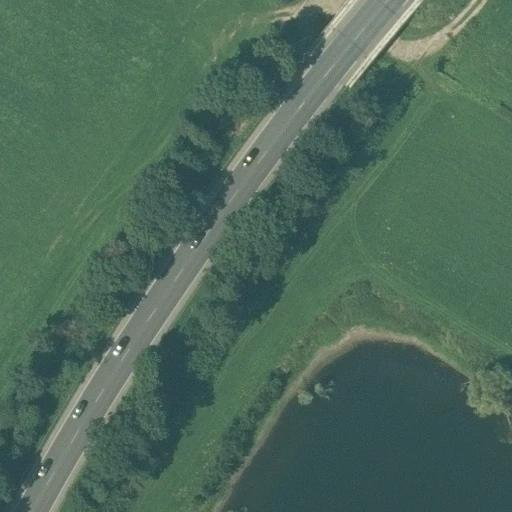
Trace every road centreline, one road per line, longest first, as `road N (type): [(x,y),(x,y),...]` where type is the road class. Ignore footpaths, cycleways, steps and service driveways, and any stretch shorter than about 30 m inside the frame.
road 1 (primary): [(388,0),(181,274),(32,511)]
road 2 (track): [(481,0),(439,50),(400,43),(338,0)]
